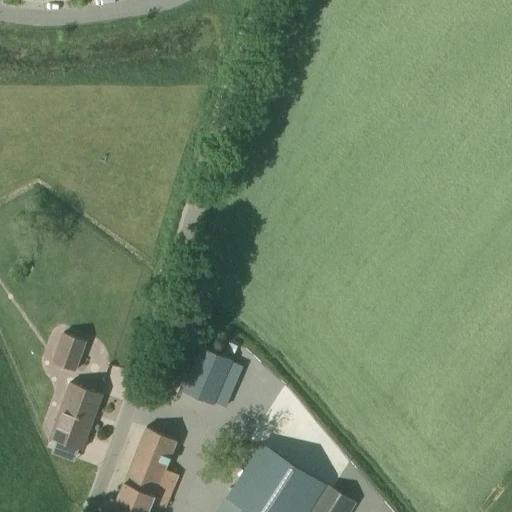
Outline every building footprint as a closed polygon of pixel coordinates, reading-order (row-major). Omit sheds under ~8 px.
[(64,332),(52,362),(75,370),(86,340),(64,332)] [(202,346),(183,391),(214,404),(233,360),(202,346)] [(102,393),(99,392),(70,381),(50,438),(82,450),(102,393)] [(124,483),(111,511),(147,511),(152,502),(165,507),(178,474),(165,469),(177,440),(147,426),(124,483)] [(226,497),(216,511),(305,511),(324,482),(261,443),(226,497)] [(306,511),(349,511),(356,502),(325,482),(306,511)]
